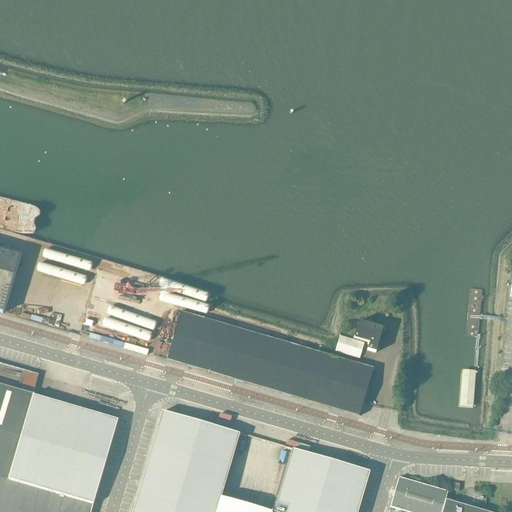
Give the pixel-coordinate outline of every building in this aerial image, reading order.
[(0,251),(0,313),(2,314),(17,262),(19,257),(0,251)] [(80,337),(150,354),(165,293),(97,276),(98,274),(71,267),(62,302),(87,308),(80,337)] [(180,313),(166,361),(358,417),(362,405),(372,369),(180,313)] [(382,330),(358,323),(353,339),(369,343),(366,351),(375,353),(382,330)] [(339,337),(335,352),(359,359),(364,344),(339,337)] [(118,420),(33,396),(0,386),(0,511),(90,511),(92,505),(93,506),(118,420)] [(357,511),(369,473),(291,450),(273,511),(216,511),(239,435),(161,412),(132,511),(357,511)] [(447,493),(398,478),(390,508),(403,511),(483,511),(445,501),(447,493)]
